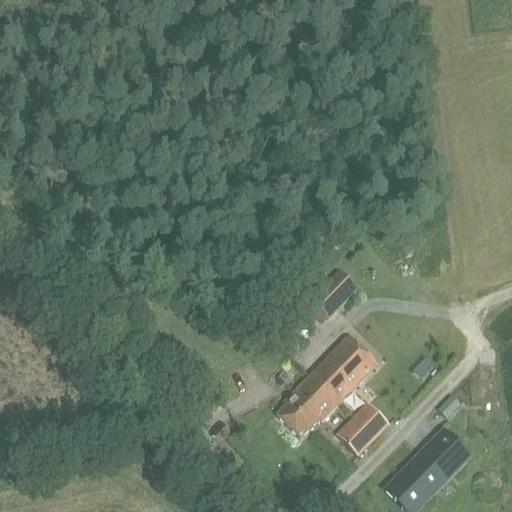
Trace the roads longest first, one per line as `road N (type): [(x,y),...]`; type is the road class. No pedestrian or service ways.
road 1 (unclassified): [(0,470),(153,438)]
road 2 (track): [(262,511),(197,450),(173,434),(153,438)]
